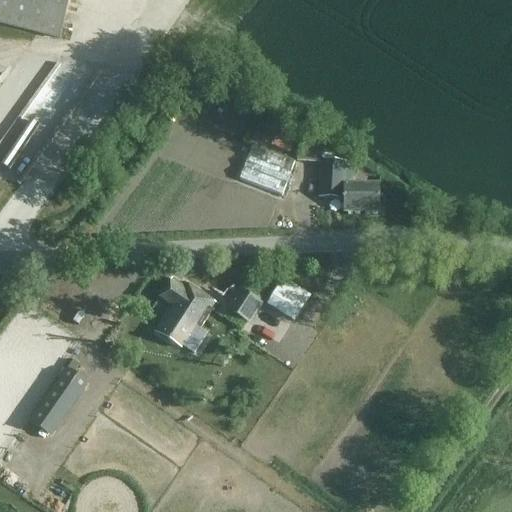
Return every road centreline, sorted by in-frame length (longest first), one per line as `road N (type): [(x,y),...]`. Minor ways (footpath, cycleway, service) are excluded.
road 1 (unclassified): [(511,251),(379,241),(0,263)]
road 2 (track): [(5,263),(18,214),(173,0)]
road 3 (track): [(511,381),(421,511)]
